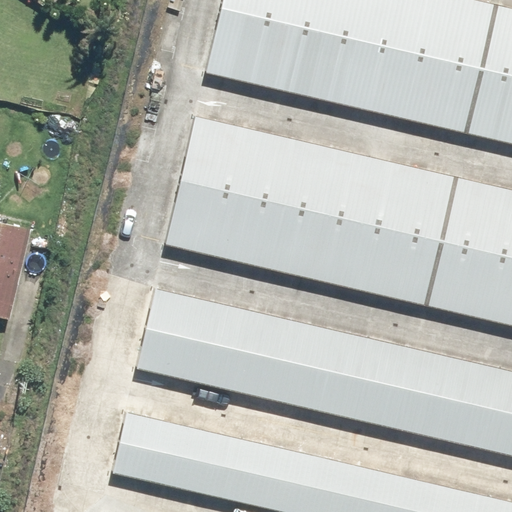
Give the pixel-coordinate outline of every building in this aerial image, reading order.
[(218,0),(202,69),(511,142),(511,5),(487,0),(218,0)] [(511,189),(194,114),(164,241),(511,322),(511,189)] [(34,225),(0,217),(0,313),(14,316),(34,225)] [(139,367),(511,455),(511,371),(158,288),(139,367)] [(511,511),(511,497),(131,407),(116,471),(290,511),(511,511)]
